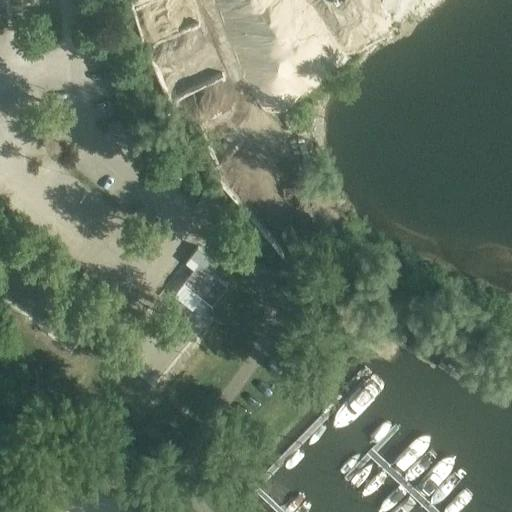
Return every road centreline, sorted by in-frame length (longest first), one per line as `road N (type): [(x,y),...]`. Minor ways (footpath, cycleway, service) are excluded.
road 1 (unclassified): [(288,298),(87,136),(74,0)]
road 2 (unclassified): [(204,511),(190,498),(185,473),(288,298)]
road 3 (track): [(228,0),(240,80),(273,192)]
